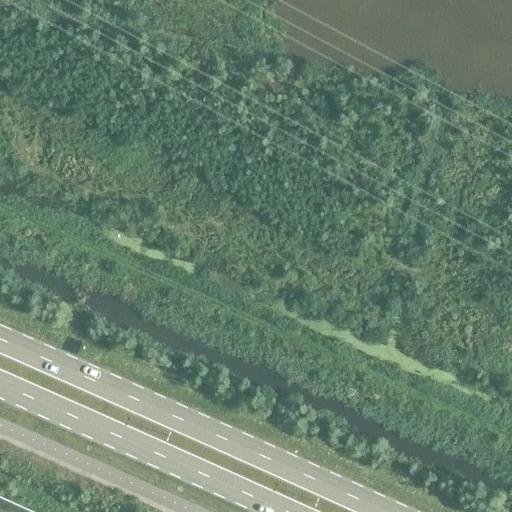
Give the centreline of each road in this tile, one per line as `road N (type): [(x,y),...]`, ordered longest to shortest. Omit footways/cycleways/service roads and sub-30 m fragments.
road 1 (secondary): [(384,511),(0,340)]
road 2 (secondary): [(0,387),(280,511)]
